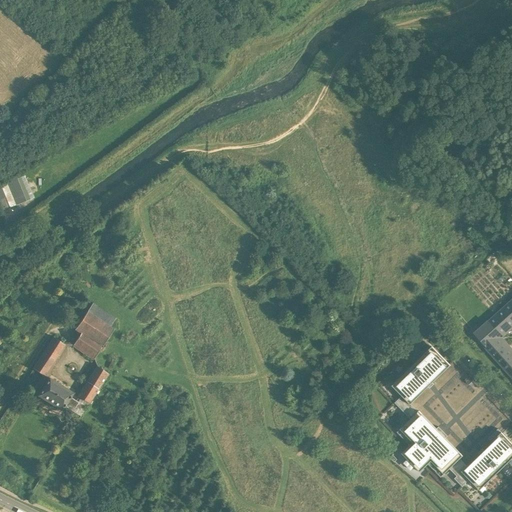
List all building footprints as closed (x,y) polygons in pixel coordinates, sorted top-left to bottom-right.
[(16,179),(6,185),(0,187),(0,205),(2,211),(15,206),(34,198),(24,176),(16,179)] [(93,303),(87,312),(75,329),(80,333),(72,346),(93,360),(114,330),(110,327),(116,318),(93,303)] [(511,318),(504,309),(488,323),(502,338),(511,328),(511,318)] [(476,334),(475,335),(484,345),(493,338),(496,341),(499,344),(503,340),(502,338),(488,323),(482,329),(476,334)] [(65,345),(54,337),(43,354),(33,369),(44,376),(65,345)] [(493,338),(484,345),(489,350),(489,351),(502,365),(511,355),(511,349),(503,340),(499,344),(496,341),(493,338)] [(451,366),(431,346),(421,355),(400,376),(391,385),(392,386),(402,396),(394,403),(410,420),(400,430),(397,433),(410,446),(402,454),(407,459),(403,462),(412,471),(415,468),(420,473),(428,465),(441,478),(450,469),(457,477),(454,479),(462,487),(469,480),(481,492),(491,483),(511,462),(511,461),(511,443),(502,433),(468,467),(409,407),(451,366)] [(511,355),(502,365),(511,376),(511,355)] [(78,397),(88,404),(108,373),(98,366),(78,397)] [(80,417),(88,404),(78,397),(73,394),(73,393),(49,378),(38,395),(61,411),(64,406),(80,417)]
